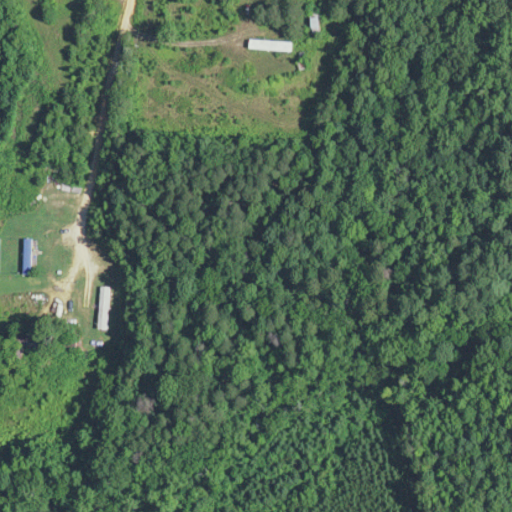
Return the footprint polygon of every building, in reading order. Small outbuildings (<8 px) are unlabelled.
[(324,7),(315,7),(315,32),(324,32),(324,7)] [(253,50),(295,50),(295,40),(253,40),(253,50)] [(79,178),(81,165),(55,161),(53,174),(79,178)] [(35,238),(27,238),(27,274),(35,274),(35,238)] [(100,329),(111,329),(113,286),(102,285),(100,329)] [(38,339),(23,336),(17,362),(31,365),(38,339)]
